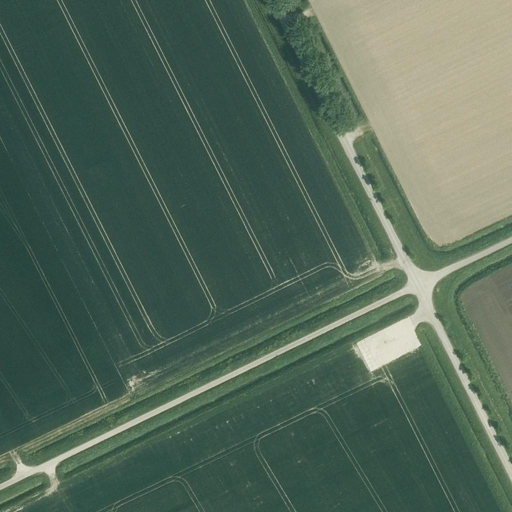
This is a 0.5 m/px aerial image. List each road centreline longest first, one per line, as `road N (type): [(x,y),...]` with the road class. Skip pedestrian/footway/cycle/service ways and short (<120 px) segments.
road 1 (unclassified): [(417,284),(0,487)]
road 2 (unclassified): [(417,284),(273,0)]
road 3 (unclassified): [(511,475),(417,284)]
